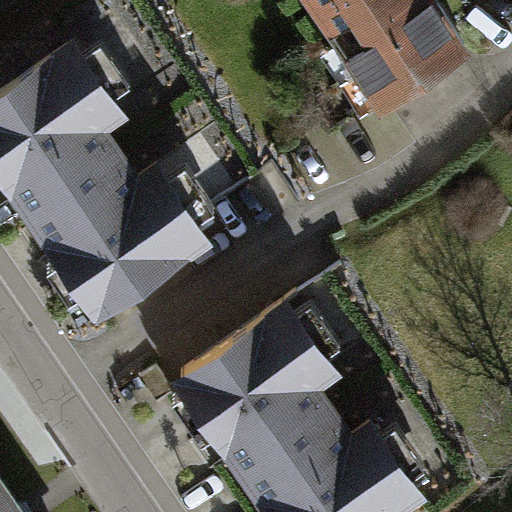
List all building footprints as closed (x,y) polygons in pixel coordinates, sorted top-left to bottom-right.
[(441,0),(303,0),(372,96),(463,31),(441,0)] [(47,47),(0,79),(0,201),(74,306),(178,232),(47,47)] [(200,148),(166,163),(205,253),(239,238),(200,148)] [(258,301),(159,372),(260,511),(356,511),(392,487),(258,301)] [(20,511),(0,483),(0,511),(20,511)]
